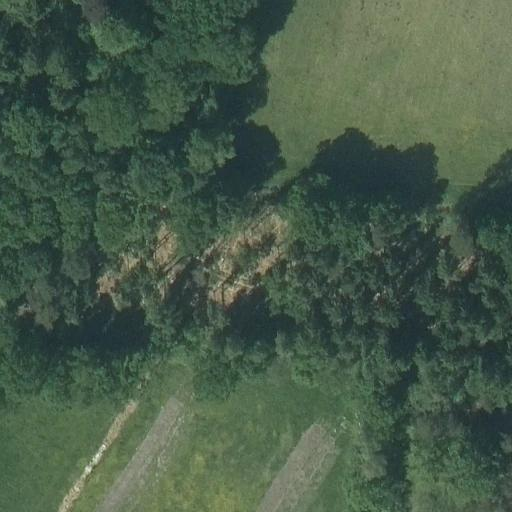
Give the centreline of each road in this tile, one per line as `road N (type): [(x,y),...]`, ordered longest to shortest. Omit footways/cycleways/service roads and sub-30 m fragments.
road 1 (track): [(0,156),(511,194)]
road 2 (track): [(169,169),(202,252),(247,283),(335,275),(418,281)]
